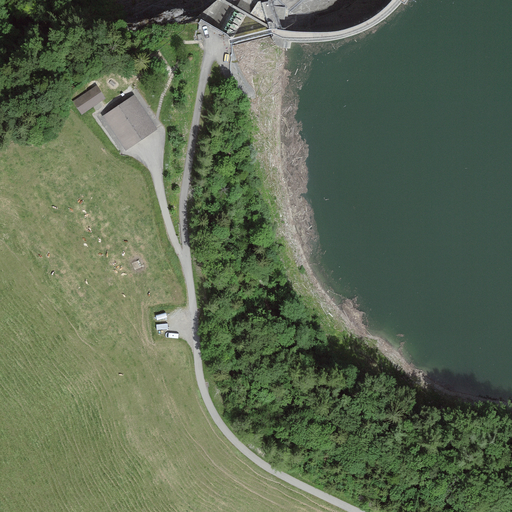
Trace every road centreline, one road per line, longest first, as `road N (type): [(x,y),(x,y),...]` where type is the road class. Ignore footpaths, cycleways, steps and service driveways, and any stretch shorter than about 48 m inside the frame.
road 1 (track): [(209,47),(184,196),(185,264),(207,403),(237,444),(361,511)]
road 2 (track): [(185,264),(162,203),(159,135)]
